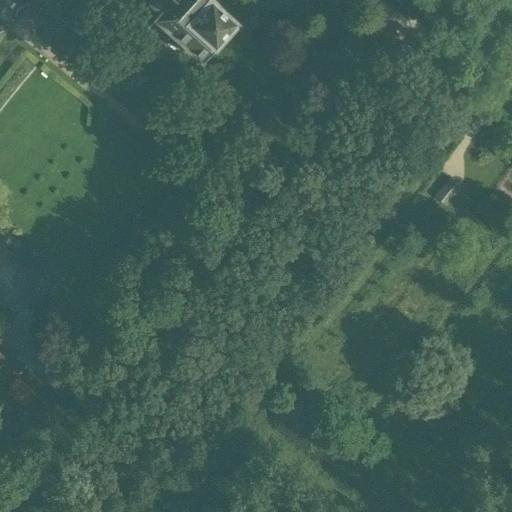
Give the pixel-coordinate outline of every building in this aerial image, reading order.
[(24,14),(18,22),(31,32),(37,25),(39,26),(57,4),(55,2),(56,0),(33,0),(22,13),(24,14)] [(147,0),(158,10),(156,12),(155,15),(156,18),(154,19),(201,61),(212,46),(214,47),(239,18),(218,0),(147,0)] [(200,89),(220,107),(234,88),(216,71),(200,89)] [(446,204),(462,184),(451,175),(435,196),(446,204)] [(36,392),(16,377),(5,393),(25,407),(36,392)]
